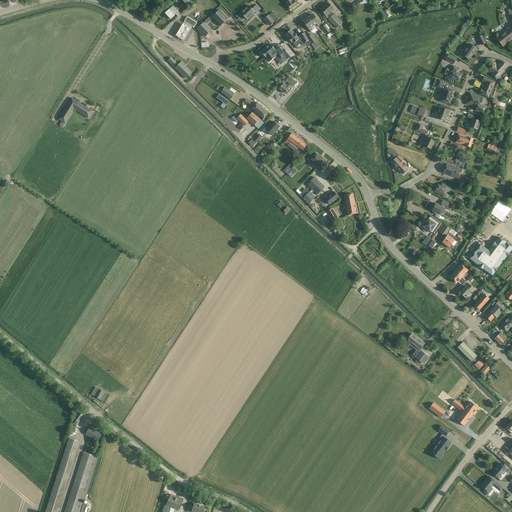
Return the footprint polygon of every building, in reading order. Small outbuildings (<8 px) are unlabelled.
[(293,2),(291,0),(284,0),(288,5),(290,10),(297,5),(296,3),(299,0),(294,0),(293,1),(294,1),(293,2)] [(364,0),(361,0),(356,3),(359,8),(367,3),(364,0)] [(334,10),(328,3),(325,6),(324,7),(323,7),(320,10),(326,17),(328,15),(331,17),(328,20),(336,28),(342,23),(334,14),(333,15),(331,12),(334,10)] [(249,6),(241,14),(247,20),(249,18),(250,19),(254,16),(252,14),(256,11),(257,12),(261,9),(257,5),(253,8),(252,9),(249,6)] [(180,14),(173,6),(165,13),(170,19),(174,15),(175,14),(178,17),(180,14)] [(228,19),(219,10),(212,17),(220,26),(228,19)] [(269,15),(274,21),(277,18),(273,12),(269,15)] [(313,14),(308,18),(317,31),(314,26),(316,25),(317,27),(320,25),(313,14)] [(197,23),(187,17),(184,22),(193,27),(194,27),(197,23)] [(317,31),(308,18),(303,21),(310,32),(313,33),(317,31)] [(193,27),(184,22),(176,35),(185,40),(193,27)] [(203,23),(197,29),(204,37),(211,31),(203,23)] [(331,31),(326,24),(322,27),(327,34),(331,31)] [(511,39),(511,33),(508,29),(496,39),(499,42),(500,44),(500,43),(503,47),(511,39)] [(295,46),(302,40),(304,43),(308,41),(305,34),(304,33),(300,36),(300,37),(298,39),(297,38),(298,38),(295,34),(294,33),(294,34),(291,30),(286,35),(289,38),(288,38),(292,43),(292,42),(295,46)] [(316,42),(311,35),(308,37),(313,44),(312,45),(314,47),(313,48),(315,50),(318,47),(315,42),(316,42)] [(263,55),(264,56),(266,58),(270,62),(272,60),(273,60),(276,58),(275,57),(275,58),(274,57),(276,55),(280,60),(284,57),(283,56),(283,57),(283,56),(287,53),(284,49),(284,50),(280,45),(280,44),(276,47),(276,48),(276,47),(276,48),(274,49),(273,48),(273,47),(271,45),(270,45),(271,45),(269,46),(265,49),(262,52),(261,52),(264,55),(263,55)] [(477,49),(470,44),(467,49),(466,48),(462,55),(469,60),(477,49)] [(450,53),(447,51),(443,59),(446,60),(454,64),(457,58),(449,54),(450,53)] [(177,63),(171,58),(168,60),(174,66),(177,63)] [(191,73),(181,62),(175,68),(186,78),(191,73)] [(508,66),(502,62),(499,66),(495,63),(488,72),(492,75),(492,76),(496,80),(504,71),(508,66)] [(447,68),(444,74),(447,76),(451,79),(454,80),(455,79),(458,81),(461,75),(458,73),(460,69),(458,68),(454,66),(453,66),(452,65),(450,70),(447,68)] [(297,82),(289,76),(286,80),(294,86),(297,82)] [(495,82),(484,77),(482,82),(486,84),(484,89),(482,88),(479,94),(488,98),(495,82)] [(444,81),(438,79),(435,87),(441,89),(441,88),(444,89),(440,101),(450,105),(452,99),(453,96),(455,91),(445,87),(445,88),(442,87),(444,81)] [(510,85),(504,82),(502,88),(508,90),(510,85)] [(291,86),(288,84),(285,87),(283,85),(279,89),(285,94),(288,89),(291,86)] [(234,94),(224,87),(221,92),(231,99),(234,94)] [(474,106),(473,108),(475,108),(475,110),(483,112),(485,107),(483,106),(485,99),(480,98),(481,96),(470,92),(469,92),(467,97),(468,97),(470,98),(469,102),(467,101),(466,101),(465,105),(471,107),(471,105),(474,106)] [(220,107),(224,109),(229,102),(219,95),(217,98),(223,103),(220,107)] [(93,111),(72,98),(58,119),(65,124),(68,120),(65,118),(73,105),(86,113),(85,116),(89,118),(93,111)] [(505,104),(496,101),(494,107),(503,110),(505,104)] [(268,113),(257,103),(251,110),(263,119),(268,113)] [(419,108),(412,105),(410,112),(416,115),(423,117),(426,110),(419,108)] [(450,111),(440,107),(437,114),(438,114),(437,118),(445,121),(447,114),(448,115),(450,111)] [(263,123),(252,113),(247,118),(258,129),(263,123)] [(245,128),(231,114),(226,119),(239,133),(245,128)] [(475,116),(468,114),(467,118),(469,118),(468,121),(472,123),(470,127),(477,130),(480,122),(474,120),(475,116)] [(248,122),(240,115),(237,118),(244,126),(248,122)] [(274,122),(266,130),(272,135),(274,132),(275,133),(278,130),(277,129),(280,127),(274,122)] [(428,128),(418,124),(415,130),(425,135),(428,128)] [(307,144),(292,133),(285,142),(288,145),(290,142),(302,151),(307,144)] [(252,138),(248,143),(251,145),(254,142),(255,144),(257,142),(257,143),(262,137),(259,134),(254,139),(252,138)] [(473,139),(458,134),(455,143),(470,148),(473,139)] [(434,142),(424,137),(422,140),(426,142),(424,146),(430,149),(434,142)] [(260,144),(256,148),(261,153),(265,148),(260,144)] [(501,148),(489,144),(487,149),(499,153),(501,148)] [(464,153),(459,151),(455,160),(448,157),(446,162),(454,165),(454,164),(463,167),(465,161),(463,161),(465,156),(463,156),(464,153)] [(322,158),(316,154),(313,157),(311,155),(307,159),(315,167),(317,165),(319,166),(320,166),(321,166),(326,160),(322,157),(322,158)] [(403,160),(399,156),(391,162),(403,174),(407,170),(400,163),(403,160)] [(462,170),(447,164),(443,173),(454,177),(458,179),(462,170)] [(307,185),(311,189),(319,181),(315,177),(307,185)] [(319,181),(311,189),(317,195),(325,187),(319,181)] [(449,187),(442,183),(441,186),(438,185),(435,192),(445,197),(449,187)] [(315,197),(309,192),(303,198),(308,204),(311,201),(315,197)] [(338,197),(334,192),(328,197),(327,195),(323,198),(329,205),(332,202),(332,203),(338,197)] [(357,214),(353,194),(344,196),(348,215),(357,214)] [(431,203),(429,209),(434,213),(436,215),(438,213),(442,215),(446,206),(447,207),(449,203),(448,202),(443,200),(440,206),(436,204),(435,205),(431,203)] [(504,222),(511,209),(511,208),(499,200),(491,214),(504,222)] [(338,218),(332,208),(326,212),(332,221),(338,218)] [(442,223),(431,216),(429,219),(428,219),(426,221),(425,220),(422,223),(424,224),(422,227),(425,228),(423,230),(427,233),(428,231),(430,233),(431,232),(434,234),(442,223)] [(452,230),(444,224),(438,232),(445,237),(446,236),(447,237),(442,242),(449,248),(454,241),(453,239),(455,237),(449,233),(452,230)] [(511,249),(511,247),(499,237),(488,251),(481,245),(470,259),(492,276),(511,249)] [(461,284),(465,279),(462,277),(468,270),(461,264),(449,277),(456,283),(458,281),(461,284)] [(475,290),(465,281),(462,284),(465,286),(460,293),(465,298),(471,292),(472,293),(475,290)] [(489,299),(483,293),(478,299),(479,300),(474,306),(479,310),(489,299)] [(498,301),(485,316),(490,321),(495,316),(497,318),(502,312),(505,308),(498,301)] [(507,317),(500,324),(506,331),(511,326),(511,314),(507,317)] [(501,332),(494,339),(500,345),(507,339),(503,335),(501,332)] [(416,337),(412,334),(406,341),(419,351),(424,344),(416,338),(416,337)] [(429,357),(421,351),(416,358),(424,364),(429,357)] [(479,369),(483,365),(479,361),(474,365),(479,369)] [(485,375),(490,368),(486,365),(481,371),(485,375)] [(99,389),(94,396),(100,400),(105,393),(99,389)] [(465,408),(454,400),(452,403),(462,411),(456,420),(464,426),(478,408),(470,402),(467,406),(466,405),(465,408)] [(434,402),(429,409),(441,418),(445,411),(434,402)] [(83,415),(79,413),(73,421),(77,424),(83,415)] [(449,432),(441,426),(438,430),(443,434),(437,441),(439,443),(431,453),(439,459),(439,458),(440,459),(443,455),(442,455),(446,450),(448,447),(451,443),(443,437),(445,435),(445,436),(449,432)] [(102,435),(90,428),(86,434),(92,438),(89,442),(92,444),(95,439),(98,441),(102,435)] [(57,511),(80,442),(69,438),(45,511),(57,511)] [(86,511),(88,508),(86,507),(87,504),(83,503),(98,457),(84,452),(64,511),(86,511)] [(497,468),(492,473),(496,476),(498,478),(504,471),(507,473),(510,469),(504,464),(502,466),(499,463),(496,467),(497,468)] [(500,486),(495,482),(488,476),(485,480),(486,481),(482,486),(485,490),(484,491),(486,493),(487,493),(488,494),(493,489),(495,490),(497,489),(498,489),(500,487),(500,486)] [(182,500),(171,495),(166,506),(164,505),(162,511),(175,511),(176,510),(177,511),(182,500)] [(203,511),(205,507),(194,503),(192,511),(203,511)]
